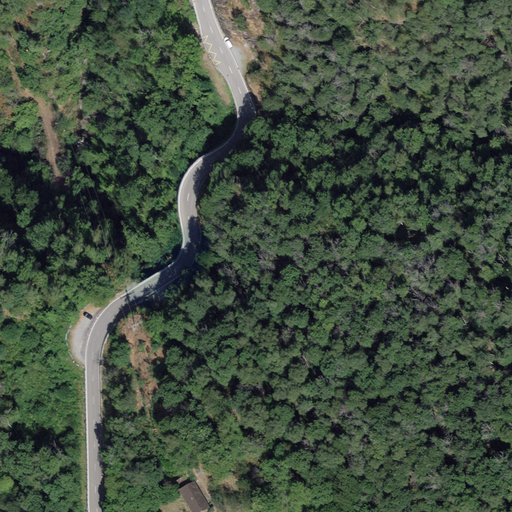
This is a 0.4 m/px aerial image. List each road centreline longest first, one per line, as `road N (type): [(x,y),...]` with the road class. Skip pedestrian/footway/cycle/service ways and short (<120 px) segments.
road 1 (tertiary): [(97,511),(96,337),(114,310),(185,262),(191,184),(244,133),(245,105),(200,0)]
road 2 (track): [(0,228),(21,228),(61,197),(39,105),(0,60)]
